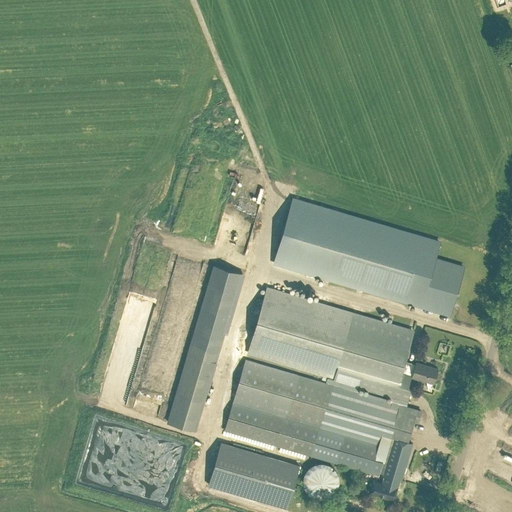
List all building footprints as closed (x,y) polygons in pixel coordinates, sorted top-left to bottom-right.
[(273,263),(450,315),(464,265),(436,257),(440,240),(292,196),(273,263)] [(251,229),(253,217),(261,219),(265,201),(247,197),(243,215),(245,215),(243,227),(251,229)] [(168,422),(170,423),(195,430),(243,273),(217,265),(214,265),(168,422)] [(266,288),(248,351),(330,375),(327,384),(245,359),(224,430),(378,476),(379,473),(383,473),(382,477),(385,478),(383,484),(374,481),(370,493),(394,500),(400,479),(403,480),(413,443),(408,442),(414,421),(418,422),(421,411),(417,410),(407,407),(412,387),(409,386),(411,378),(415,363),(405,360),(413,332),(266,288)] [(438,368),(416,362),(415,363),(411,378),(425,382),(425,381),(433,383),(438,368)] [(300,464),(220,441),(208,485),(287,508),(300,464)] [(314,497),(318,499),(326,498),(332,495),(334,493),(338,487),(339,483),(339,480),(339,478),(337,472),(335,469),(334,467),(332,466),(329,464),(326,463),(322,462),(317,463),(311,466),(307,469),(303,475),(303,480),(303,483),(304,487),(305,490),(307,493),(310,495),(314,497)] [(357,510),(359,500),(349,498),(347,507),(357,510)]
